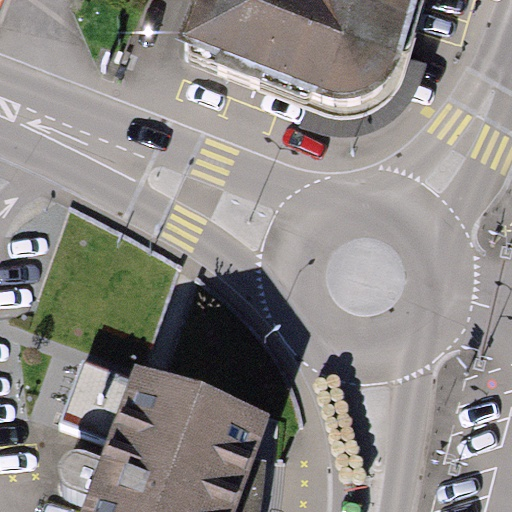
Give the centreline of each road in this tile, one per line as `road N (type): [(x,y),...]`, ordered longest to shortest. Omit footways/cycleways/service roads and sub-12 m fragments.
road 1 (primary): [(290,237),(0,116)]
road 2 (residential): [(511,0),(470,135),(426,220)]
road 3 (primary): [(366,350),(411,334),(439,296),(442,254),(426,220)]
road 4 (primary): [(426,220),(406,202),(353,190),(305,214),(290,237)]
road 5 (primary): [(369,511),(376,407),(366,350)]
road 6 (primary): [(290,237),(284,282),(304,324),(343,347),(366,350)]
